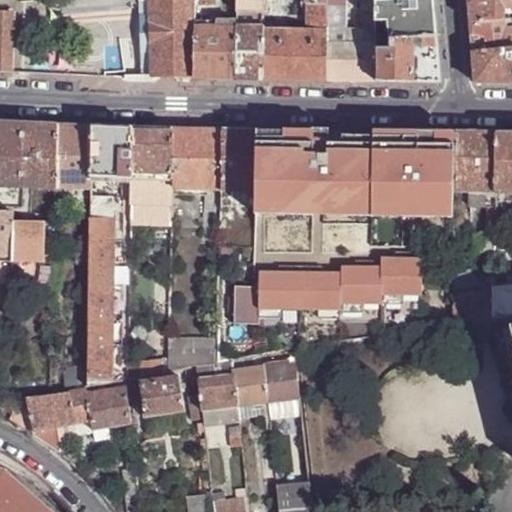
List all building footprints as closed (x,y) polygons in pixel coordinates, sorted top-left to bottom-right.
[(148,0),(153,78),(194,79),(195,20),(195,4),(195,0),(148,0)] [(260,27),(260,0),(235,0),(236,12),(236,27),(236,80),(273,81),(327,82),(326,34),(264,32),(263,28),(260,27)] [(302,0),(303,3),(305,3),(306,26),(326,26),(325,0),(302,0)] [(352,82),(376,82),(375,48),(375,33),(375,30),(362,30),(362,44),(349,44),(348,32),(345,31),(344,0),(325,0),(326,26),(326,34),(327,82),(352,82)] [(386,41),(435,37),(433,17),(431,0),(388,0),(374,1),(375,22),(385,22),(386,41)] [(511,8),(511,0),(468,0),(469,8),(471,37),(473,53),(511,49),(511,28),(504,29),(503,9),(511,8)] [(14,12),(0,11),(0,71),(11,72),(14,12)] [(202,20),(195,20),(194,79),(216,79),(236,80),(236,27),(202,25),(202,20)] [(437,61),(435,37),(386,41),(386,47),(375,48),(376,82),(439,84),(437,61)] [(506,85),(511,84),(511,49),(473,53),(475,85),(506,85)] [(0,185),(56,188),(57,124),(26,123),(0,122),(0,185)] [(56,188),(91,190),(91,188),(91,177),(92,126),(74,125),(57,124),(56,188)] [(91,177),(131,178),(132,128),(110,127),(92,126),(91,177)] [(130,193),(170,195),(171,193),(170,186),(172,128),(154,128),(132,128),(131,178),(130,188),(130,193)] [(199,129),(172,128),(170,186),(220,187),(222,129),(199,129)] [(240,130),(222,129),(220,187),(220,189),(253,190),(254,137),(255,130),(240,130)] [(269,137),(254,137),(253,190),(252,206),(252,215),(282,215),(282,204),(312,204),(312,212),(342,212),(342,205),(403,206),(403,217),(455,218),(455,193),(455,171),(455,133),(436,133),(436,141),(425,141),(418,140),(418,138),(375,137),(342,136),(342,141),(333,140),(333,132),(327,131),(282,130),(282,138),(278,138),(269,137)] [(436,133),(418,133),(418,138),(418,140),(425,141),(436,141),(436,133)] [(482,134),(455,133),(455,171),(455,193),(469,194),(494,194),(495,134),(482,134)] [(511,133),(495,134),(494,194),(511,194),(511,133)] [(87,368),(87,388),(108,386),(111,218),(101,218),(102,188),(91,188),(91,190),(87,368)] [(122,224),(129,224),(130,193),(130,188),(121,188),(120,219),(122,219),(122,224)] [(493,208),(494,194),(469,194),(469,207),(493,208)] [(282,204),(282,215),(312,216),(312,212),(312,204),(282,204)] [(342,212),(342,216),(403,217),(403,206),(342,205),(342,212)] [(13,213),(0,212),(0,259),(11,260),(13,218),(13,213)] [(493,252),(493,217),(488,217),(487,222),(486,222),(486,231),(483,231),(481,252),(493,252)] [(13,218),(11,260),(42,261),(44,220),(34,220),(13,218)] [(259,291),(235,291),(235,328),(280,328),(280,324),(412,324),(412,296),(422,296),(421,259),(417,259),(394,259),(381,259),(381,269),(376,269),(355,269),(341,269),(341,275),(321,275),(278,275),(259,275),(259,291)] [(470,271),(454,271),(453,290),(454,290),(470,290),(470,271)] [(511,288),(492,291),(492,292),(491,319),(511,316),(511,288)] [(492,292),(453,296),(453,325),(491,319),(492,292)] [(511,370),(511,324),(501,327),(511,370)] [(196,369),(197,369),(217,365),(217,355),(218,340),(167,340),(166,375),(185,371),(196,369)] [(292,351),(282,353),(270,354),(271,365),(264,366),(268,403),(298,399),(294,362),(292,351)] [(270,354),(262,356),(264,366),(271,365),(270,354)] [(141,380),(161,376),(158,360),(138,364),(141,380)] [(233,362),(234,370),(243,369),(242,360),(233,362)] [(216,409),(237,406),(234,370),(233,362),(217,365),(197,369),(199,383),(200,395),(203,420),(204,425),(204,426),(218,424),(216,409)] [(234,370),(237,406),(263,403),(268,403),(264,366),(243,369),(234,370)] [(63,371),(64,390),(87,388),(87,368),(63,371)] [(187,384),(199,383),(197,369),(196,369),(185,371),(187,384)] [(179,377),(126,386),(129,401),(141,398),(145,417),(184,411),(179,377)] [(91,430),(129,424),(124,388),(85,394),(84,391),(27,397),(10,423),(33,437),(44,445),(58,456),(61,441),(58,440),(57,428),(90,423),(91,430)] [(192,420),(203,420),(200,395),(188,397),(192,420)] [(270,423),(301,419),(300,413),(298,399),(268,403),(270,423)] [(237,406),(239,420),(264,417),(263,403),(237,406)] [(218,424),(239,421),(239,420),(237,406),(216,409),(218,424)] [(229,447),(242,446),(240,435),(239,435),(228,436),(229,447)] [(137,511),(130,449),(124,450),(126,470),(124,470),(127,511),(137,511)] [(0,468),(0,511),(51,511),(4,470),(0,468)] [(310,511),(311,511),(308,485),(277,489),(280,511),(310,511)] [(204,511),(202,497),(188,499),(189,511),(204,511)] [(248,511),(247,499),(212,502),(213,511),(248,511)]
